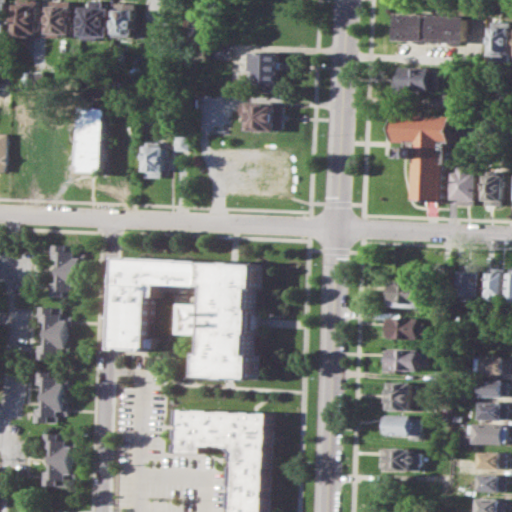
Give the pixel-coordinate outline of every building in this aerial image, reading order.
[(0,0),(10,0),(10,31),(5,31),(5,36),(0,35),(0,0)] [(18,35),(18,29),(15,29),(15,17),(19,17),(19,2),(22,2),(22,0),(41,0),(41,30),(37,30),(36,35),(18,35)] [(49,32),(50,0),(75,0),(74,33),(66,32),(66,37),(54,37),(54,32),(49,32)] [(83,34),(84,6),(92,6),(92,0),(105,0),(105,7),(113,7),(111,35),(102,35),(102,41),(86,40),(86,34),(83,34)] [(116,36),(117,0),(138,1),(136,43),(122,42),(122,36),(116,36)] [(399,12),(470,15),(469,42),(398,39),(399,12)] [(494,21),(511,21),(511,56),(493,56),(494,21)] [(217,44),(233,44),(233,57),(217,57),(217,44)] [(254,50),(282,51),(281,91),(253,90),(254,50)] [(405,66),(442,67),(441,89),(405,88),(405,66)] [(243,101),(287,102),(286,130),(251,129),(252,113),(242,113),(243,101)] [(85,106),(110,107),(107,174),(83,173),(85,106)] [(418,199),(420,156),(411,156),(412,146),(415,146),(415,139),(399,138),(400,111),(459,114),(458,141),(453,141),(450,201),(418,199)] [(0,132),(12,132),(11,172),(0,171),(0,132)] [(177,149),(192,150),(192,136),(178,135),(177,149)] [(147,175),(149,143),(168,144),(167,176),(147,175)] [(463,165),(477,166),(477,171),(482,172),(480,204),(457,203),(459,171),(463,171),(463,165)] [(487,203),(488,170),(508,170),(506,204),(487,203)] [(50,294),(50,284),(54,284),(55,281),(59,281),(60,257),(56,257),(56,250),(52,250),(52,243),(77,244),(77,250),(80,250),(80,256),(85,256),(84,283),(79,282),(79,288),(75,288),(75,295),(50,294)] [(210,326),(204,333),(183,332),(185,302),(205,303),(211,310),(212,285),(163,283),(163,295),(155,294),(154,337),(161,338),(161,347),(153,346),(153,349),(119,348),(122,258),(262,263),(262,288),(258,288),(255,354),(260,354),(259,377),(204,375),(204,352),(209,353),(210,326)] [(463,264),(483,265),(482,301),(462,300),(463,264)] [(490,267),(507,268),(506,295),(502,295),(502,301),(489,300),(490,267)] [(389,281),(426,282),(425,307),(389,306),(389,281)] [(38,357),(38,348),(42,348),(42,344),(45,344),(46,321),(43,321),(43,313),(39,312),(39,304),(65,305),(65,314),(75,314),(74,326),(70,326),(70,340),(73,340),(73,352),(63,351),(63,358),(38,357)] [(386,316),(424,318),(424,322),(430,322),(429,333),(423,333),(423,337),(386,336),(386,316)] [(385,348),(422,349),(422,352),(429,352),(429,362),(422,361),(422,368),(399,368),(399,374),(384,374),(385,348)] [(479,356),(511,357),(511,373),(482,373),(483,367),(478,367),(479,356)] [(35,420),(36,410),(40,411),(40,407),(47,407),(48,384),(41,383),(41,379),(38,379),(38,368),(63,369),(63,375),(72,375),(71,388),(68,388),(67,403),(72,403),(71,414),(60,413),(60,421),(35,420)] [(481,378),(510,379),(510,395),(480,394),(481,378)] [(391,381),(416,382),(415,410),(389,410),(390,398),(386,398),(386,388),(391,388),(391,381)] [(454,387),(471,387),(471,399),(454,399),(454,387)] [(479,402),(509,402),(508,418),(478,417),(479,402)] [(183,408),(275,411),(270,511),(235,511),(238,450),(234,445),(210,444),(210,453),(181,452),(183,408)] [(382,414),(424,415),(423,439),(411,438),(411,434),(382,433),(382,414)] [(469,422),(509,423),(508,444),(472,443),(472,433),(469,432),(469,422)] [(45,432),(70,433),(70,441),(77,441),(77,445),(81,445),(81,452),(76,452),(76,467),(80,467),(80,474),(76,474),(76,478),(71,478),(71,485),(44,484),(44,469),(51,469),(52,447),(45,447),(45,432)] [(382,447),(416,447),(416,451),(425,451),(424,470),(381,469),(382,447)] [(476,450),(506,452),(506,469),(479,468),(479,461),(476,461),(476,450)] [(475,472),(507,474),(506,490),(480,489),(480,483),(475,482),(475,472)] [(475,497),(506,498),(506,511),(478,511),(478,509),(474,509),(475,497)]
